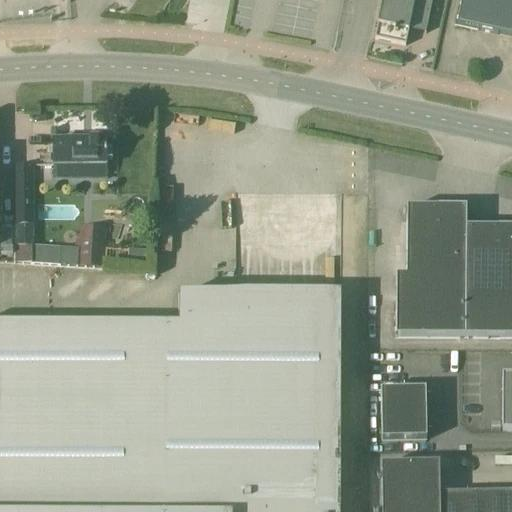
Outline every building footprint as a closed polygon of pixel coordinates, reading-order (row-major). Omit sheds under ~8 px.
[(385,0),(383,0),(375,41),(406,48),(411,23),(428,26),(433,0),(391,0),(391,1),(385,0)] [(511,0),(462,0),(457,28),(511,39),(511,0)] [(82,143),(52,143),(53,167),(69,167),(69,180),(106,180),(105,142),(100,142),(100,136),(82,137),(82,143)] [(67,251),(31,249),(31,228),(32,228),(32,169),(14,169),(13,228),(18,228),(19,238),(15,238),(15,261),(31,261),(32,266),(58,268),(66,269),(67,251)] [(396,278),(395,339),(511,339),(511,230),(465,230),(465,210),(406,210),(405,278),(396,278)] [(76,267),(101,267),(103,222),(77,221),(76,267)] [(0,328),(0,494),(340,496),(340,298),(235,298),(178,298),(178,329),(0,328)] [(511,376),(501,377),(501,432),(511,432),(511,376)] [(425,391),(380,392),(381,443),(426,442),(425,391)] [(438,467),(382,468),(382,511),(511,511),(511,496),(439,497),(438,467)] [(0,511),(339,511),(340,496),(0,494),(0,511)]
